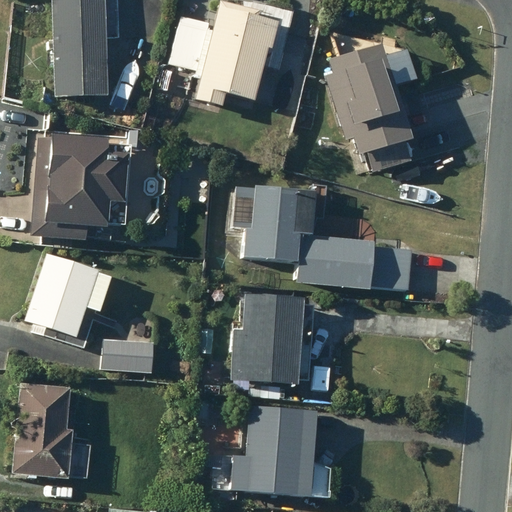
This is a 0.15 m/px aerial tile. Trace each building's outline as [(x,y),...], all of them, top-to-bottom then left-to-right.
[(51,0),(54,96),(105,95),(103,0),(51,0)] [(197,77),(193,97),(219,103),(222,90),(252,98),(265,46),(268,47),(275,18),(256,13),(257,8),(223,0),(217,0),(210,29),(205,28),(206,22),(179,15),(167,62),(193,69),(191,76),(197,77)] [(323,75),(343,137),(350,135),(356,153),(410,135),(379,39),(325,57),(330,72),(323,75)] [(9,111),(17,113),(18,105),(11,103),(9,111)] [(29,176),(27,193),(33,194),(34,186),(39,187),(40,177),(29,176)] [(240,254),(296,258),(294,282),(406,289),(409,248),(369,246),(369,239),(310,235),(313,188),(253,184),(253,187),(233,185),(230,228),(241,228),(240,254)] [(42,333),(41,336),(65,344),(68,334),(73,335),(83,304),(97,309),(109,275),(94,270),(95,267),(45,250),(22,319),(26,320),(24,327),(42,333)] [(232,379),(231,387),(246,388),(247,379),(295,381),(300,291),(244,288),(242,329),(230,328),(228,378),(232,379)] [(96,348),(95,364),(98,364),(98,369),(149,372),(151,342),(102,338),(101,348),(96,348)] [(71,428),(64,427),(68,387),(18,383),(10,470),(26,472),(26,476),(33,476),(34,473),(67,476),(71,428)] [(195,394),(194,419),(210,420),(211,395),(195,394)] [(231,454),(228,487),(308,493),(314,408),(246,403),(243,455),(231,454)]
